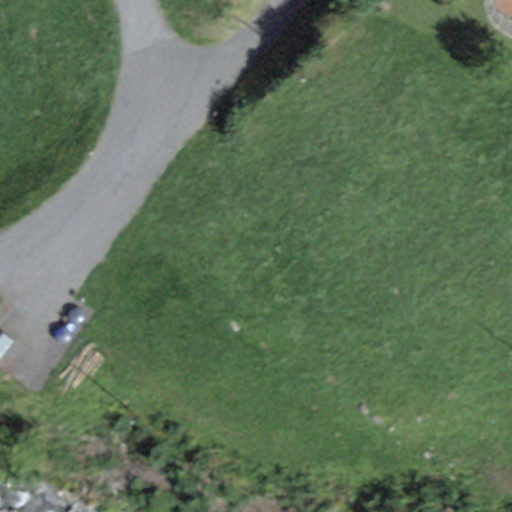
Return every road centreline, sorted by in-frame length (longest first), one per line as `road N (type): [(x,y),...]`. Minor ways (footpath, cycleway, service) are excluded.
road 1 (unclassified): [(0,259),(111,184),(132,157),(146,95)]
road 2 (unclassified): [(146,95),(232,66),(302,0)]
